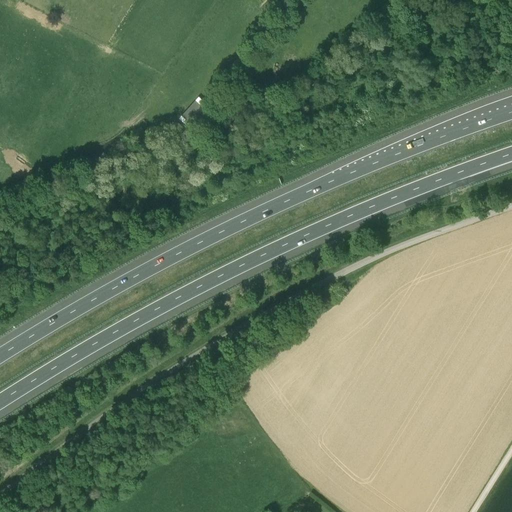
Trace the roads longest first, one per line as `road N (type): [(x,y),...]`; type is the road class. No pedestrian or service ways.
road 1 (unclassified): [(511,206),(317,285),(163,376),(0,495)]
road 2 (motorway): [(0,411),(267,257),(511,157)]
road 3 (motorway): [(511,108),(253,212),(0,347)]
